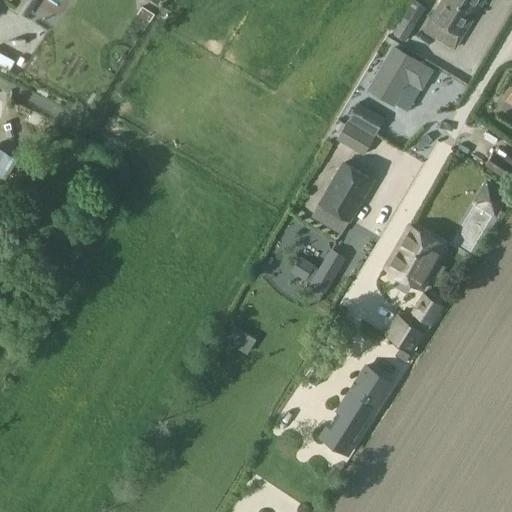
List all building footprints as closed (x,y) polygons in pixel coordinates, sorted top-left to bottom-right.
[(406,40),(427,6),(417,0),(415,0),(396,33),(406,40)] [(462,36),(484,0),(442,0),(431,17),(462,36)] [(52,40),(47,50),(62,56),(66,46),(52,40)] [(393,48),(379,69),(393,78),(402,65),(407,68),(412,60),(393,48)] [(359,104),(350,118),(375,132),(383,118),(359,104)] [(347,122),(338,137),(363,151),(372,136),(347,122)] [(5,151),(0,159),(0,176),(5,179),(17,158),(5,151)] [(511,181),(511,165),(505,161),(497,172),(511,181)] [(345,162),(321,204),(349,219),(373,178),(345,162)] [(497,215),(508,197),(489,185),(478,204),(497,215)] [(441,280),(448,267),(436,260),(444,246),(410,227),(387,267),(418,285),(422,277),(425,279),(429,273),(441,280)] [(330,248),(310,283),(325,291),(345,257),(330,248)] [(398,315),(386,333),(411,348),(423,328),(427,331),(441,306),(437,304),(440,298),(433,294),(429,298),(425,296),(408,321),(398,315)] [(401,347),(396,355),(406,361),(411,354),(401,347)] [(322,363),(311,381),(317,385),(328,368),(322,363)] [(368,364),(326,431),(354,449),(396,382),(368,364)] [(333,465),(329,472),(334,475),(338,469),(333,465)]
